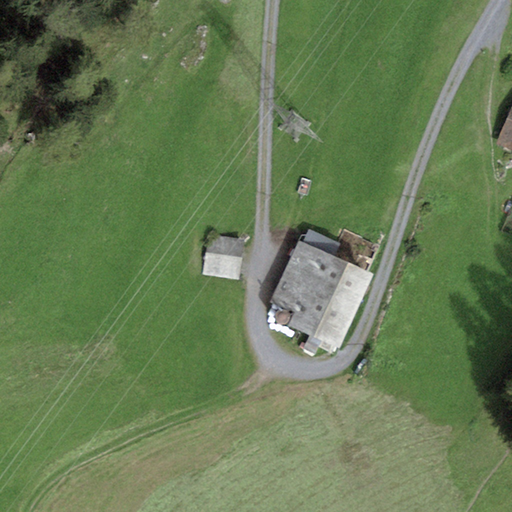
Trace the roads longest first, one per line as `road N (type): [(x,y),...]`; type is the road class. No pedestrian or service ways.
road 1 (track): [(496,0),(420,165),(383,286),(348,352),(320,371),(276,376),(250,301),(273,0)]
road 2 (track): [(276,376),(89,446),(35,483),(16,511)]
